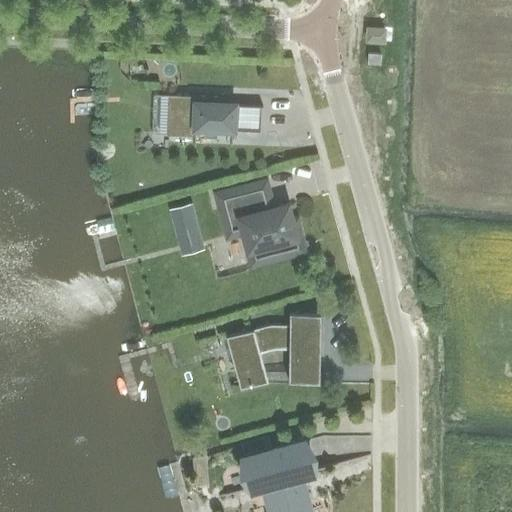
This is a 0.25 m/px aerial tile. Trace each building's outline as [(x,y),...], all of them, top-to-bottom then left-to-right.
[(368,29),(368,38),(381,39),(382,30),(368,29)] [(367,63),(379,63),(379,53),(367,53),(367,63)] [(225,96),(157,93),(157,95),(169,95),(168,133),(195,134),(195,127),(232,128),(258,129),(258,106),(262,106),(262,105),(224,103),(225,96)] [(265,181),(217,194),(228,236),(243,232),(251,265),(304,251),(295,220),(291,221),(286,204),(262,211),(255,184),(263,182),(263,183),(265,183),(265,181)] [(177,239),(200,233),(192,203),(169,209),(177,239)] [(268,380),(265,369),(259,352),(272,349),(287,349),(288,380),(318,380),(318,351),(314,351),(315,325),(273,324),(266,325),(226,336),(228,346),(240,388),(268,380)] [(241,443),(244,453),(270,446),(267,435),(241,443)] [(314,472),(313,470),(305,442),(305,440),(240,458),(248,488),(248,490),(264,485),(267,496),(265,497),(265,498),(269,511),(308,511),(306,503),(308,502),(303,486),(301,487),(298,476),(314,472)] [(192,457),(194,471),(206,469),(205,456),(192,457)]
